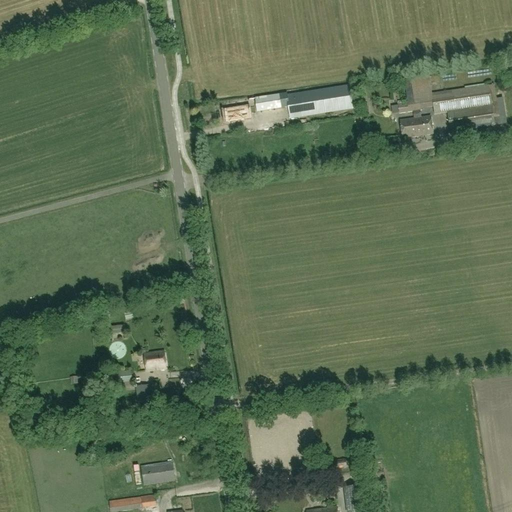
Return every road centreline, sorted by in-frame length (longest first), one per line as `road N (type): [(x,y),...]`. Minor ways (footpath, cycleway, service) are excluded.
road 1 (tertiary): [(231,511),(149,0)]
road 2 (unknown): [(0,221),(178,178)]
road 3 (unknown): [(128,0),(0,41)]
